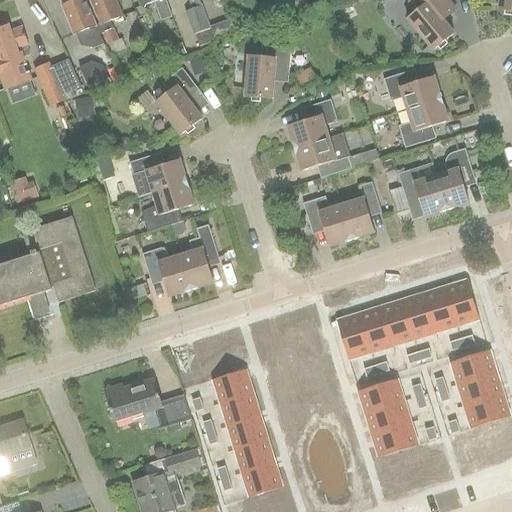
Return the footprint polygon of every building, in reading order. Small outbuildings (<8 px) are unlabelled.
[(95,48),(104,44),(85,0),(77,0),(62,6),(75,35),(87,31),(95,48)] [(111,22),(123,17),(116,0),(90,0),(109,45),(119,41),(111,22)] [(162,21),(172,17),(166,0),(138,0),(141,7),(155,2),(162,21)] [(210,29),(211,29),(199,0),(189,0),(193,10),(186,12),(195,35),(196,34),(210,29)] [(291,0),(288,0),(273,5),(279,21),(297,15),(291,0)] [(450,5),(445,0),(413,0),(421,9),(408,20),(433,51),(455,34),(439,14),(450,5)] [(511,0),(500,0),(499,10),(511,12),(511,0)] [(255,18),(261,30),(273,24),(268,12),(255,18)] [(238,39),(231,20),(221,24),(228,42),(238,39)] [(228,42),(221,24),(211,27),(218,46),(228,42)] [(31,55),(28,46),(29,45),(23,28),(11,32),(9,26),(0,29),(0,78),(1,78),(6,91),(32,81),(31,80),(29,81),(20,59),(31,55)] [(201,47),(214,42),(210,29),(196,34),(201,47)] [(119,41),(109,45),(113,54),(127,48),(123,39),(119,41)] [(171,59),(186,54),(183,44),(168,49),(171,59)] [(275,75),(290,76),(293,49),(268,47),(267,59),(250,57),(246,97),(273,100),(275,75)] [(209,74),(204,58),(196,61),(201,76),(209,74)] [(53,70),(65,98),(82,91),(70,62),(53,70)] [(65,98),(53,70),(50,63),(34,70),(51,108),(67,101),(65,98)] [(109,79),(103,66),(93,63),(80,68),(89,89),(109,79)] [(199,90),(182,69),(163,84),(170,93),(156,104),(181,136),(203,119),(187,99),(199,90)] [(302,92),(319,82),(311,69),(293,79),(302,92)] [(442,100),(435,77),(413,84),(409,72),(384,80),(391,102),(403,99),(407,111),(442,100)] [(94,116),(92,98),(75,100),(77,118),(94,116)] [(449,122),(442,100),(407,111),(411,123),(399,127),(406,149),(431,141),(427,129),(449,122)] [(289,127),(295,150),(344,135),(344,134),(330,138),(327,127),(339,124),(332,101),(308,109),(311,121),(289,127)] [(351,158),(344,135),(295,150),(302,172),(324,166),(328,178),(352,171),(349,158),(351,158)] [(466,150),(453,154),(450,155),(448,157),(447,159),(446,161),(446,165),(448,173),(437,176),(447,211),(470,204),(463,182),(475,178),(466,150)] [(129,164),(141,199),(153,194),(187,183),(180,161),(158,168),(154,156),(129,164)] [(110,157),(98,161),(101,171),(114,166),(110,157)] [(87,182),(81,162),(73,164),(79,184),(87,182)] [(447,211),(437,176),(415,183),(411,171),(399,175),(406,200),(418,196),(425,218),(447,211)] [(10,185),(16,203),(35,197),(31,184),(26,186),(24,180),(10,185)] [(145,212),(142,217),(144,222),(148,234),(171,227),(177,225),(173,213),(195,205),(187,183),(153,194),(157,208),(145,212)] [(368,212),(380,208),(373,183),(360,187),(364,199),(342,206),(353,241),(375,234),(368,212)] [(406,200),(402,187),(390,191),(397,213),(409,209),(406,200)] [(353,241),(342,206),(330,210),(326,197),(304,204),(311,229),(323,226),(330,248),(353,241)] [(59,304),(96,292),(73,218),(23,234),(30,254),(32,254),(33,256),(0,266),(0,307),(52,291),(52,288),(54,288),(59,304)] [(197,230),(200,238),(189,242),(193,253),(181,256),(192,291),(214,284),(207,262),(219,258),(209,226),(197,230)] [(192,291),(181,256),(169,260),(166,251),(163,249),(155,251),(143,255),(151,280),(163,276),(169,298),(192,291)] [(145,282),(132,287),(136,299),(149,294),(145,282)] [(468,282),(446,289),(457,327),(480,320),(468,282)] [(446,289),(424,295),(436,334),(457,327),(446,289)] [(424,295),(403,302),(415,340),(436,334),(424,295)] [(403,302),(381,309),(393,347),(415,340),(403,302)] [(381,309),(360,315),(372,353),(393,347),(381,309)] [(360,315),(338,322),(349,360),(372,353),(360,315)] [(475,344),(473,337),(462,340),(464,348),(475,344)] [(464,348),(462,340),(450,344),(453,351),(464,348)] [(432,358),(430,350),(419,353),(421,361),(432,358)] [(490,352),(452,364),(459,386),(497,374),(490,352)] [(421,361),(419,353),(407,357),(410,365),(421,361)] [(389,371),(387,363),(376,367),(378,374),(389,371)] [(378,374),(376,367),(365,370),(367,378),(378,374)] [(246,371),(214,381),(222,405),(253,395),(246,371)] [(497,374),(459,386),(465,407),(503,396),(497,374)] [(447,389),(444,379),(436,381),(439,392),(447,389)] [(184,396),(162,403),(154,380),(124,389),(123,386),(105,391),(115,423),(155,411),(161,430),(192,421),(184,396)] [(397,380),(359,392),(366,415),(404,403),(397,380)] [(424,397),(420,386),(413,388),(416,399),(424,397)] [(450,401),(447,389),(439,392),(443,403),(450,401)] [(253,395),(222,405),(229,428),(261,418),(253,395)] [(503,396),(465,407),(472,430),(510,418),(503,396)] [(427,408),(424,397),(416,399),(419,410),(427,408)] [(204,410),(201,399),(193,402),(196,413),(204,410)] [(404,403),(366,415),(373,436),(411,424),(404,403)] [(261,418),(229,428),(236,451),(268,441),(261,418)] [(4,458),(32,449),(23,421),(0,427),(0,476),(9,474),(4,458)] [(215,432),(212,421),(204,423),(207,435),(215,432)] [(460,433),(457,421),(449,424),(453,435),(460,433)] [(411,424),(373,436),(380,458),(418,447),(411,424)] [(437,440),(434,428),(426,431),(430,442),(437,440)] [(218,443),(215,432),(207,435),(210,446),(218,443)] [(268,441),(236,451),(243,474),(275,465),(268,441)] [(142,467),(146,480),(134,484),(142,511),(167,511),(186,506),(177,476),(203,468),(202,466),(206,465),(201,449),(142,467)] [(275,465),(243,474),(251,498),(282,489),(275,465)] [(229,479),(226,468),(218,470),(222,481),(229,479)] [(233,490),(229,479),(222,481),(225,492),(233,490)]
